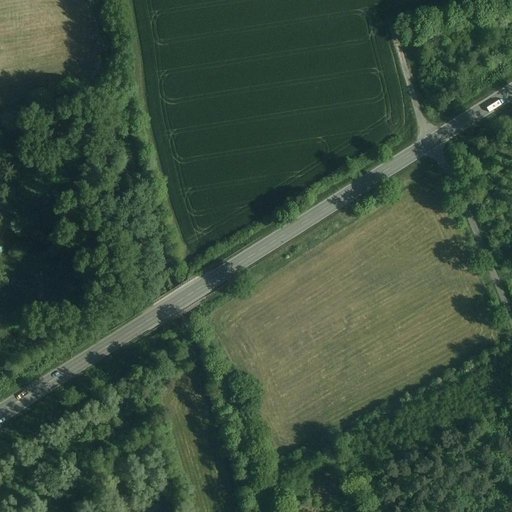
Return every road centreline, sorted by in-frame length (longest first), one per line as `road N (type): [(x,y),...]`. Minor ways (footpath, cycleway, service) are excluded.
road 1 (primary): [(142,328),(430,143)]
road 2 (unclassified): [(511,315),(430,143)]
road 3 (primary): [(142,328),(0,415)]
road 4 (track): [(387,19),(430,143)]
